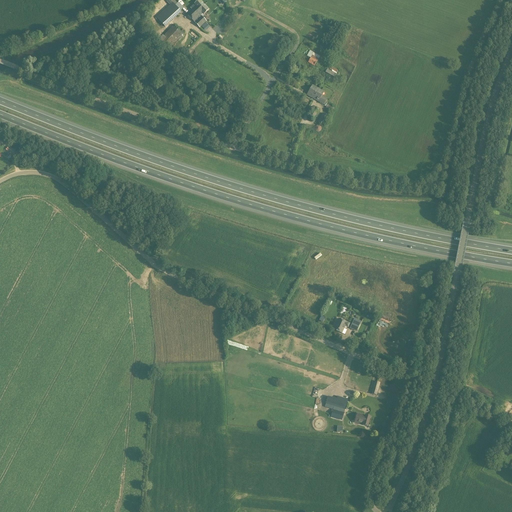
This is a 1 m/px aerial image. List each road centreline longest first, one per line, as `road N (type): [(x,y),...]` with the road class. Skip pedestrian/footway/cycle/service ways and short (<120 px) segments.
road 1 (unclassified): [(0,181),(31,172),(55,178),(162,270),(403,377),(370,495),(378,511)]
road 2 (motorway): [(511,250),(311,209),(0,100)]
road 3 (motorway): [(0,114),(218,195),(511,262)]
road 4 (unclassified): [(387,511),(430,407),(489,116),(511,50)]
road 5 (unclassified): [(230,147),(373,182),(435,182),(500,0)]
road 6 (unclassified): [(230,147),(0,60)]
road 7 (unclassified): [(511,423),(484,411),(463,415),(423,511)]
